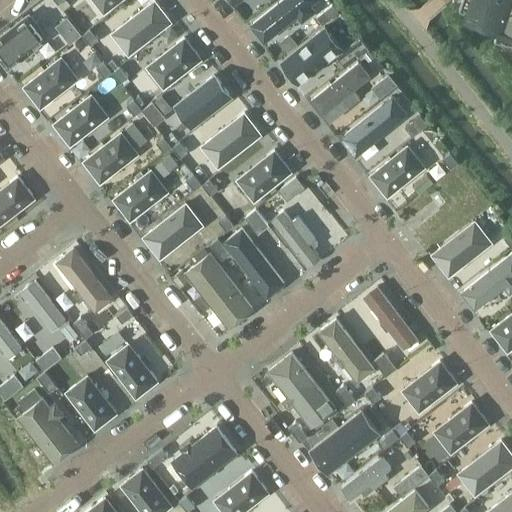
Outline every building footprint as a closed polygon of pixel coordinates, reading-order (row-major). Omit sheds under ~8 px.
[(120,0),(92,0),(104,14),(120,0)] [(171,20),(155,0),(151,0),(112,33),(129,55),(171,20)] [(249,0),(232,0),(239,9),(249,0)] [(322,4),(319,0),(282,0),(251,24),(269,46),(322,4)] [(511,0),(461,0),(460,2),(511,66),(511,0)] [(323,23),(338,11),(332,4),(317,16),(323,23)] [(56,25),(70,43),(82,34),(67,16),(56,25)] [(43,39),(25,17),(0,36),(0,48),(11,63),(43,39)] [(352,42),(335,20),(281,62),(299,84),(352,42)] [(99,38),(90,28),(83,34),(91,44),(99,38)] [(201,58),(184,36),(143,69),(160,91),(201,58)] [(352,62),(369,49),(361,39),(345,52),(352,62)] [(375,58),(371,52),(366,56),(371,62),(375,58)] [(79,78),(62,56),(26,82),(43,104),(79,78)] [(113,59),(107,63),(113,70),(118,66),(113,59)] [(113,71),(104,60),(97,66),(105,77),(113,71)] [(370,76),(358,62),(311,99),(329,121),(359,97),(353,89),(370,76)] [(129,76),(120,65),(113,71),(121,82),(127,77),(129,76)] [(231,96),(213,74),(172,106),(189,128),(231,96)] [(397,84),(389,74),(374,86),(382,96),(397,84)] [(124,86),(130,80),(127,77),(121,82),(124,86)] [(108,115),(91,93),(55,120),(73,142),(108,115)] [(412,117),(395,95),(341,137),(359,159),(412,117)] [(143,109),(134,98),(126,104),(135,115),(143,109)] [(165,117),(152,101),(143,109),(155,124),(165,117)] [(143,110),(137,114),(140,118),(146,113),(143,110)] [(261,133),(244,111),(198,146),(216,168),(261,133)] [(413,136),(428,123),(421,114),(405,126),(413,136)] [(133,122),(124,129),(130,136),(139,129),(133,122)] [(138,153),(121,130),(85,158),(102,180),(138,153)] [(172,131),(166,136),(173,144),(178,139),(172,131)] [(442,154),(425,132),(371,174),(388,196),(442,154)] [(172,146),(164,135),(156,141),(165,152),(172,146)] [(188,151),(180,140),(172,146),(181,157),(188,151)] [(459,162),(450,151),(443,157),(451,168),(459,162)] [(293,174),(276,152),(222,194),(239,216),(293,174)] [(162,176),(178,164),(170,155),(155,167),(162,176)] [(168,190),(151,168),(114,196),(131,218),(168,190)] [(202,183),(194,173),(186,179),(195,189),(202,183)] [(0,189),(0,226),(36,198),(18,175),(0,189)] [(304,186),(296,176),(280,189),(288,199),(304,186)] [(218,188),(210,178),(202,183),(211,194),(218,188)] [(200,193),(190,200),(201,215),(211,208),(200,193)] [(293,201),(271,219),(306,265),(328,248),(293,201)] [(203,224),(186,202),(144,234),(161,256),(203,224)] [(269,223),(256,207),(246,215),(259,231),(269,223)] [(504,233),(487,211),(433,253),(450,275),(504,233)] [(234,224),(226,214),(219,220),(227,230),(234,224)] [(248,224),(226,241),(268,295),(290,277),(248,224)] [(218,237),(210,243),(222,258),(230,252),(218,237)] [(95,318),(118,300),(74,243),(51,261),(95,318)] [(511,287),(511,252),(462,291),(480,313),(511,287)] [(207,258),(185,275),(188,280),(225,328),(246,311),(207,258)] [(185,275),(181,271),(173,277),(180,287),(188,280),(185,275)] [(66,318),(37,281),(15,298),(45,335),(66,318)] [(400,354),(423,337),(381,283),(359,300),(400,354)] [(123,322),(133,314),(128,306),(117,315),(123,322)] [(511,348),(511,313),(492,329),(509,351),(511,348)] [(357,388),(381,370),(337,314),(314,332),(357,388)] [(93,331),(81,316),(74,322),(86,337),(93,331)] [(0,369),(1,371),(24,353),(0,319),(0,369)] [(74,328),(69,322),(62,328),(71,340),(78,334),(74,328)] [(161,378),(120,325),(95,344),(136,398),(161,378)] [(86,338),(76,346),(82,354),(92,346),(86,338)] [(61,357),(53,347),(37,359),(45,369),(61,357)] [(318,418),(340,401),(298,347),(276,364),(318,418)] [(396,368),(384,352),(374,359),(386,375),(396,368)] [(120,410),(79,356),(54,376),(95,429),(120,410)] [(457,382),(440,359),(401,389),(418,411),(457,382)] [(57,385),(45,370),(38,376),(50,391),(57,385)] [(0,388),(6,397),(22,384),(16,376),(0,387),(0,388)] [(348,405),(356,399),(344,383),(336,389),(348,405)] [(365,391),(374,402),(381,396),(373,385),(365,391)] [(79,442),(38,388),(13,408),(54,461),(79,442)] [(486,424),(469,402),(435,429),(452,451),(486,424)] [(327,471),(380,430),(363,408),(310,449),(327,471)] [(301,441),(308,435),(296,420),(289,426),(301,441)] [(183,493),(236,451),(216,426),(163,468),(183,493)] [(384,448),(399,436),(393,428),(378,440),(384,448)] [(400,435),(408,446),(416,440),(407,429),(400,435)] [(511,465),(511,457),(499,440),(458,472),(476,494),(511,465)] [(451,451),(444,442),(434,449),(442,459),(451,451)] [(356,509),(410,468),(393,446),(339,487),(356,509)] [(153,467),(169,455),(163,447),(155,453),(147,459),(153,467)] [(181,511),(146,466),(120,485),(141,511),(181,511)] [(197,511),(241,511),(268,492),(248,467),(195,508),(197,511)] [(426,476),(419,467),(401,481),(408,490),(426,476)] [(429,473),(437,484),(445,478),(437,467),(429,473)] [(430,511),(439,505),(422,483),(384,511),(430,511)] [(174,484),(170,487),(175,493),(179,490),(174,484)] [(511,511),(511,490),(484,511),(511,511)] [(195,505),(187,494),(179,500),(187,511),(195,505)] [(116,511),(105,497),(86,511),(116,511)]
